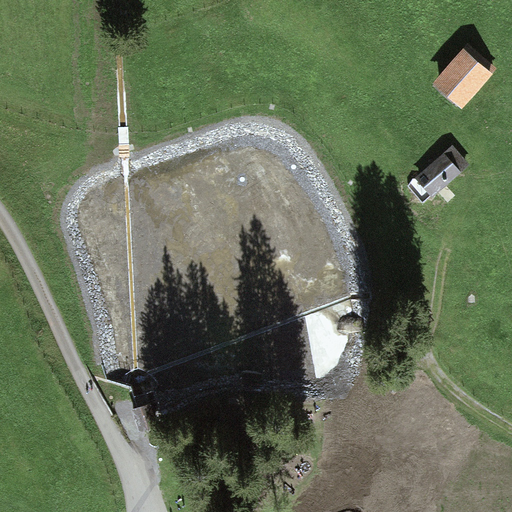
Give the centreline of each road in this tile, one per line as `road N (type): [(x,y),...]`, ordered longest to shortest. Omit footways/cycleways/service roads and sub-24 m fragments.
road 1 (track): [(336,386),(376,414),(499,417)]
road 2 (track): [(430,366),(445,261),(465,207)]
